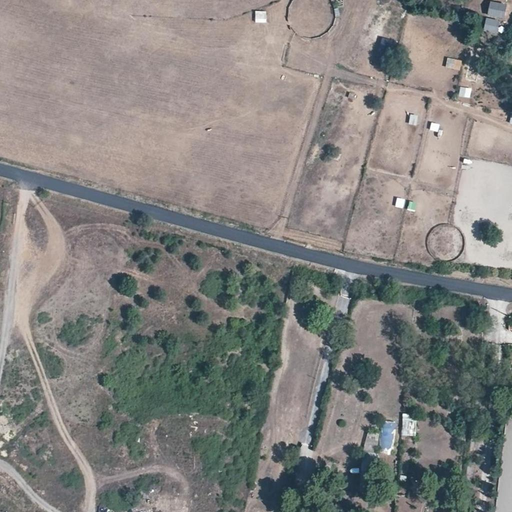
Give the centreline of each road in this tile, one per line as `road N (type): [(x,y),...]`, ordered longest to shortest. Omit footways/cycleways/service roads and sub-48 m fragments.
road 1 (tertiary): [(0,171),(373,272),(511,297)]
road 2 (unknown): [(479,291),(454,511)]
